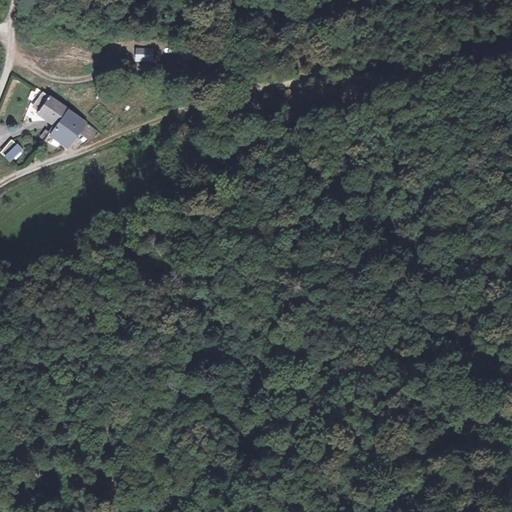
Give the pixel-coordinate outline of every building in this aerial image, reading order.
[(39,36),(25,39),(28,49),(41,46),(39,36)] [(106,57),(102,40),(86,42),(88,54),(83,55),(85,61),(106,57)] [(153,51),(141,51),(141,63),(154,63),(153,51)] [(50,99),(39,114),(51,123),(62,111),(60,109),(61,107),(50,99)] [(69,112),(67,115),(62,111),(51,123),(58,127),(52,136),(67,148),(79,132),(83,127),(86,124),(69,112)] [(95,136),(83,127),(79,132),(91,141),(95,136)] [(48,133),(43,139),(47,143),(52,136),(48,133)] [(10,143),(0,154),(0,156),(9,165),(20,151),(10,143)]
